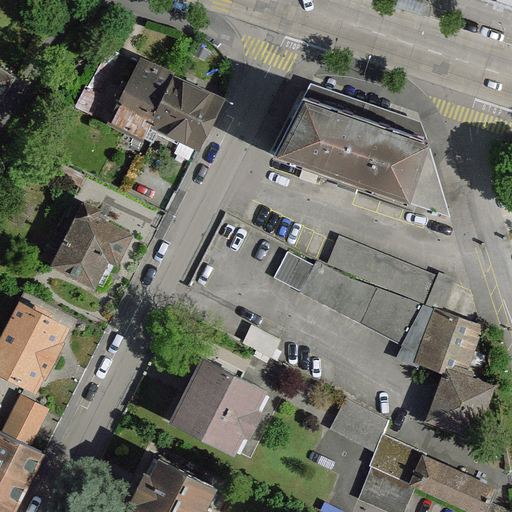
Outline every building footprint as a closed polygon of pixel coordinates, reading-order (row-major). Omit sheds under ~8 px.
[(148,125),(172,75),(173,72),(139,56),(137,61),(108,124),(124,131),(142,139),(148,125)] [(0,68),(0,96),(12,77),(0,68)] [(148,125),(197,148),(221,98),(172,75),(148,125)] [(305,99),(274,153),(448,215),(426,139),(305,99)] [(54,232),(40,258),(56,266),(60,269),(64,271),(94,286),(95,283),(108,259),(116,263),(118,259),(127,242),(131,235),(96,216),(99,209),(83,201),(64,237),(54,232)] [(437,275),(338,237),(336,242),(328,264),(441,307),(452,278),(438,272),(437,275)] [(272,277),(299,292),(314,266),(287,251),(272,277)] [(350,278),(317,260),(314,266),(299,292),(335,309),(402,343),(420,305),(350,278)] [(68,326),(17,300),(0,333),(0,374),(34,392),(42,377),(44,379),(63,342),(61,341),(68,326)] [(420,305),(402,343),(396,356),(444,371),(426,418),(475,437),(493,384),(462,374),(480,327),(420,305)] [(265,388),(201,356),(183,393),(169,420),(233,452),(243,433),(249,436),(262,410),(256,407),(265,388)] [(36,402),(20,394),(2,432),(30,446),(48,410),(49,408),(36,402)] [(387,418),(345,399),(336,417),(330,430),(372,449),(380,432),(387,418)] [(0,511),(12,511),(42,452),(30,446),(2,432),(0,430),(0,511)] [(425,452),(380,432),(372,449),(374,450),(368,464),(371,465),(414,485),(472,511),(507,511),(508,510),(490,502),(496,488),(461,472),(424,454),(425,452)] [(136,498),(129,511),(201,511),(215,485),(157,456),(149,472),(144,469),(131,495),(136,498)] [(414,485),(371,465),(356,497),(388,511),(401,511),(413,489),(414,485)]
